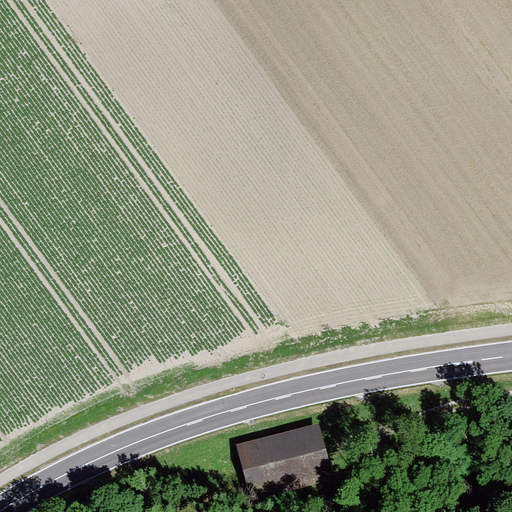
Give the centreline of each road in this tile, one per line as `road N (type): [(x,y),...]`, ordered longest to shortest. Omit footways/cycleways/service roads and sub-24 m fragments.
road 1 (secondary): [(0,511),(112,456),(278,398),(431,364),(511,356)]
road 2 (track): [(511,401),(458,405),(348,444)]
